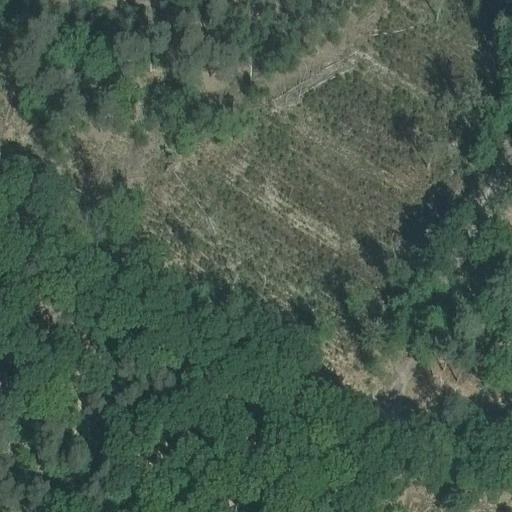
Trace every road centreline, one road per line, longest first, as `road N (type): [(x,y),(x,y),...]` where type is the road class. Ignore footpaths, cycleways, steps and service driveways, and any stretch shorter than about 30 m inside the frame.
road 1 (unknown): [(384,511),(393,492),(0,230)]
road 2 (track): [(377,425),(0,196)]
road 3 (track): [(377,425),(511,134)]
road 4 (track): [(511,456),(402,446),(377,425)]
